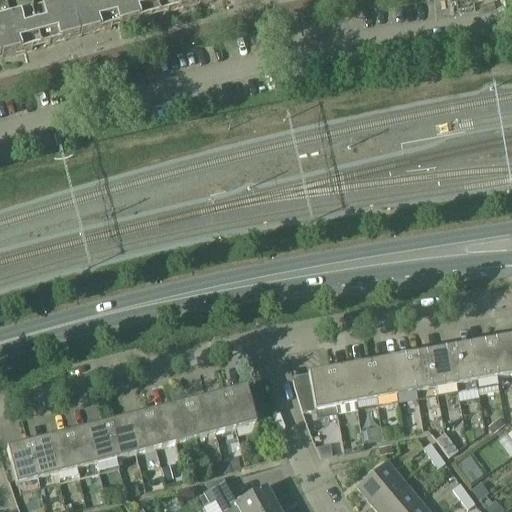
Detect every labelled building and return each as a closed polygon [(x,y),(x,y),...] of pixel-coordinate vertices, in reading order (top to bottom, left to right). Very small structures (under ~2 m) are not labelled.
[(83,0),(72,3),(71,3),(79,39),(81,39),(90,36),(119,28),(111,0),(83,0)] [(111,0),(119,28),(159,18),(154,0),(111,0)] [(154,0),(159,18),(198,7),(196,0),(154,0)] [(71,3),(69,4),(30,14),(40,49),(66,42),(79,39),(71,3)] [(0,57),(1,60),(40,49),(30,14),(0,22),(0,57)] [(498,347),(490,348),(496,381),(511,378),(511,384),(511,330),(511,331),(508,332),(506,334),(503,336),(501,338),(499,341),(498,341),(498,342),(497,342),(498,347)] [(476,385),(496,381),(490,348),(482,350),(482,346),(469,348),(476,385)] [(456,388),(476,385),(469,348),(457,350),(458,354),(450,356),(456,388)] [(456,388),(450,356),(442,357),(441,353),(429,355),(436,392),(456,388)] [(436,392),(429,355),(417,357),(418,361),(410,363),(416,396),(436,392)] [(416,396),(410,363),(402,364),(401,360),(389,362),(396,399),(416,396)] [(396,399),(389,362),(377,364),(377,369),(370,370),(376,403),(396,399)] [(376,403),(370,370),(362,371),(361,367),(349,369),(355,407),(376,403)] [(329,377),(335,410),(355,407),(349,369),(337,372),(337,376),(329,377)] [(335,410),(329,377),(322,379),(321,374),(308,376),(314,414),(335,410)] [(226,400),(235,432),(255,427),(246,390),(233,393),(234,398),(226,400)] [(215,437),(235,432),(226,400),(219,402),(217,398),(205,401),(215,437)] [(195,442),(215,437),(205,401),(193,404),(194,408),(187,410),(195,442)] [(195,442),(187,410),(179,412),(178,408),(166,411),(175,448),(195,442)] [(154,418),(147,420),(155,453),(175,448),(166,411),(153,414),(154,418)] [(135,458),(155,453),(147,420),(139,422),(138,418),(126,421),(135,458)] [(116,463),(135,458),(126,421),(114,424),(115,428),(107,430),(116,463)] [(96,468),(116,463),(107,430),(100,432),(99,428),(87,431),(96,468)] [(68,440),(76,473),(96,468),(87,431),(74,434),(76,438),(68,440)] [(435,443),(442,452),(451,446),(444,436),(435,443)] [(56,478),(76,473),(68,440),(60,442),(59,438),(47,441),(56,478)] [(37,483),(56,478),(47,441),(35,444),(36,448),(28,450),(37,483)] [(457,455),(451,446),(442,452),(448,461),(457,455)] [(423,452),(430,462),(437,457),(430,447),(423,452)] [(16,488),(37,483),(28,450),(21,452),(19,448),(6,451),(16,488)] [(437,457),(430,462),(437,472),(444,467),(437,457)] [(356,490),(372,509),(403,484),(386,464),(356,490)] [(269,511),(276,508),(265,489),(235,505),(224,484),(203,495),(209,506),(215,503),(219,511),(269,511)] [(408,511),(419,504),(403,484),(372,509),(374,511),(408,511)] [(452,493),(460,503),(467,498),(459,487),(452,493)] [(477,489),(472,494),(478,502),(484,498),(477,489)] [(467,498),(460,503),(466,511),(468,511),(474,508),(467,498)]
